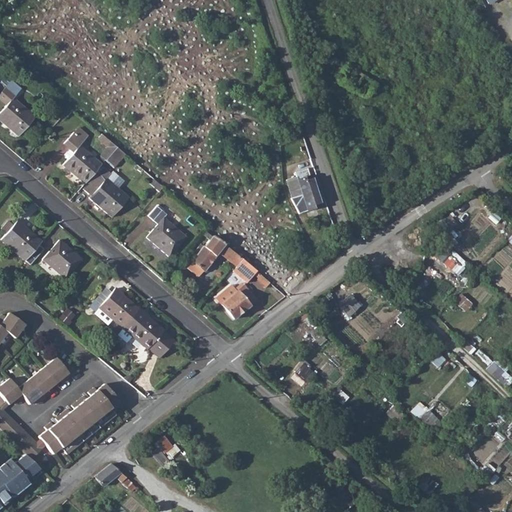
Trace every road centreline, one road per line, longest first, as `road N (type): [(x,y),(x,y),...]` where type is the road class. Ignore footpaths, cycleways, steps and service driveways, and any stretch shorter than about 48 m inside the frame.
road 1 (residential): [(226,356),(0,165)]
road 2 (residential): [(269,0),(350,259)]
road 3 (residential): [(411,511),(226,356)]
road 4 (track): [(511,400),(385,282),(366,250)]
road 5 (residential): [(350,259),(226,356)]
road 6 (residential): [(475,175),(350,259)]
road 7 (residential): [(146,420),(32,511)]
road 8 (residential): [(99,370),(20,308),(0,305)]
